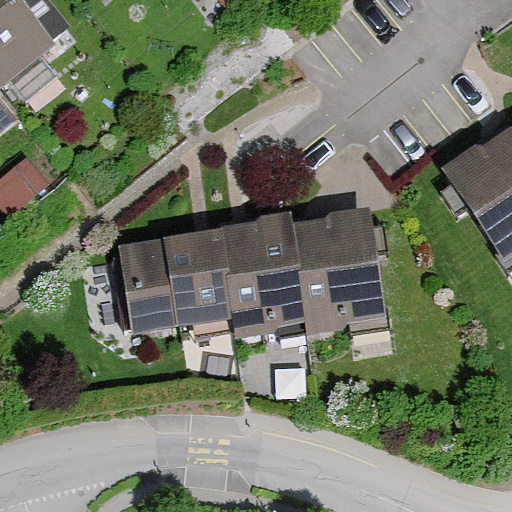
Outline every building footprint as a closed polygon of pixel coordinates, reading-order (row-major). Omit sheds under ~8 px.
[(10,0),(0,0),(0,99),(4,104),(59,62),(10,0)] [(511,148),(438,187),(487,281),(511,268),(511,148)] [(387,238),(298,246),(307,339),(396,330),(387,238)] [(298,246),(209,255),(218,347),(307,339),(298,246)] [(209,255),(120,264),(129,356),(218,347),(209,255)]
